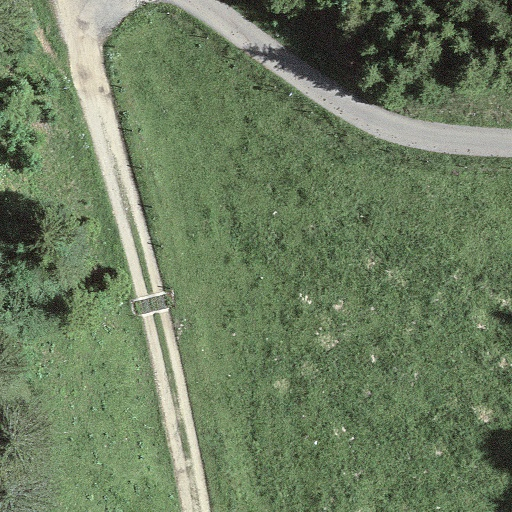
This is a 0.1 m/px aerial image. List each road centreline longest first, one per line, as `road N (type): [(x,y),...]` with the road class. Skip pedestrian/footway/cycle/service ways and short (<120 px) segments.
road 1 (track): [(73,0),(190,448),(195,511)]
road 2 (track): [(194,0),(401,140),(511,146)]
